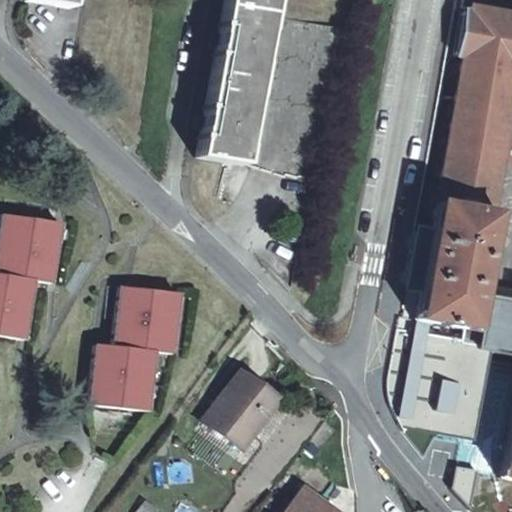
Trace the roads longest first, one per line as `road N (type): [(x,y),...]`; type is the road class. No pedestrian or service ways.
road 1 (residential): [(341,382),(420,0)]
road 2 (residential): [(341,382),(258,294),(162,212)]
road 3 (residential): [(162,212),(0,56)]
road 4 (residential): [(162,212),(204,0)]
road 5 (residential): [(422,485),(341,382)]
